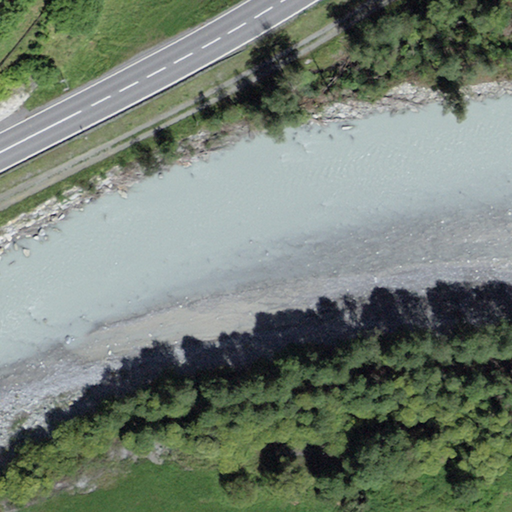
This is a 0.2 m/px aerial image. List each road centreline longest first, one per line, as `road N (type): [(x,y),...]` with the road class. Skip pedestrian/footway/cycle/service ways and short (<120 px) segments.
road 1 (track): [(0,207),(380,0)]
road 2 (primary): [(280,0),(0,150)]
